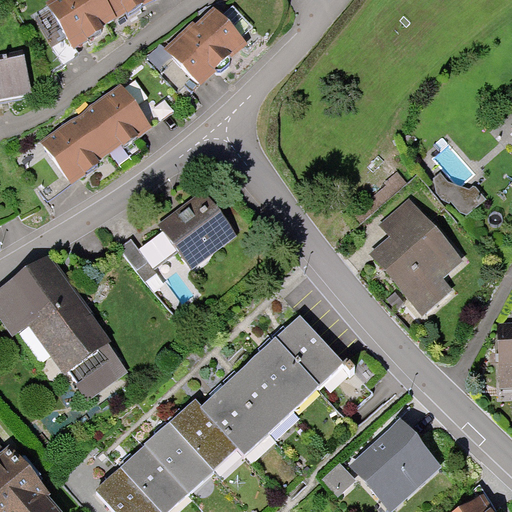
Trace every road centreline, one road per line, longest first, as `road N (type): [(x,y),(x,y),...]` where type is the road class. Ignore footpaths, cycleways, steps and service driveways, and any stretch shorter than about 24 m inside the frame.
road 1 (residential): [(511,454),(325,263),(216,127)]
road 2 (residential): [(216,127),(111,207),(0,274)]
road 3 (residential): [(342,0),(216,127)]
